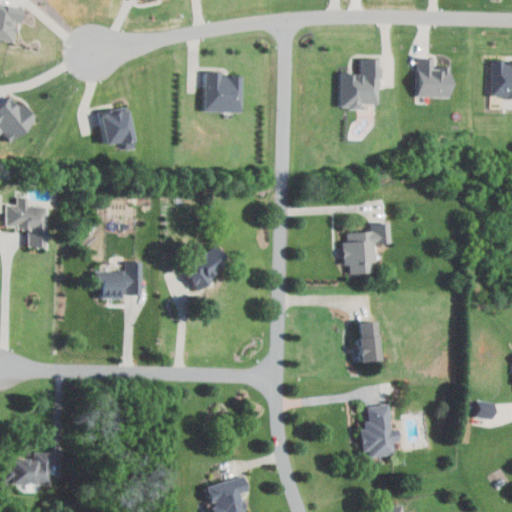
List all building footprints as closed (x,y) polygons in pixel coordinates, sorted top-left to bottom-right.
[(19,7),(0,3),(0,38),(12,41),(19,7)] [(450,67),(433,67),(434,57),(417,57),(416,96),(449,97),(450,67)] [(378,59),(360,58),(359,73),(340,72),(339,108),(360,108),(360,103),(377,103),(378,59)] [(490,96),(511,96),(511,61),(503,61),(503,60),(491,59),(490,96)] [(203,111),(240,112),(240,77),(220,76),(220,71),(204,71),(203,111)] [(0,131),(7,141),(34,121),(20,103),(16,106),(9,96),(0,103),(0,131)] [(117,142),(118,149),(133,146),(126,107),(98,112),(104,145),(117,142)] [(46,204),(28,204),(28,195),(16,195),(16,202),(4,202),(3,225),(26,226),(26,244),(45,245),(46,204)] [(389,240),(388,220),(369,221),(370,229),(346,230),(346,239),(340,239),(341,255),(342,255),(343,263),(348,263),(349,271),(374,270),(373,241),(389,240)] [(224,261),(213,243),(186,260),(190,267),(184,270),(195,287),(209,278),(205,273),(224,261)] [(92,268),(92,286),(98,286),(98,296),(121,297),(121,292),(140,292),(141,259),(124,259),(123,269),(92,268)] [(379,358),(377,318),(357,319),(359,359),(379,358)] [(493,401),(477,399),(475,416),(491,417),(493,401)] [(366,405),(367,418),(360,419),(365,456),(393,452),(392,440),(400,439),(398,426),(391,427),(388,402),(366,405)] [(8,482),(27,483),(27,488),(38,489),(39,482),(50,483),(51,451),(31,450),(31,457),(9,456),(8,482)] [(205,483),(209,503),(211,511),(244,511),(240,491),(247,489),(244,474),(205,483)] [(377,511),(400,511),(399,501),(376,505),(377,511)]
